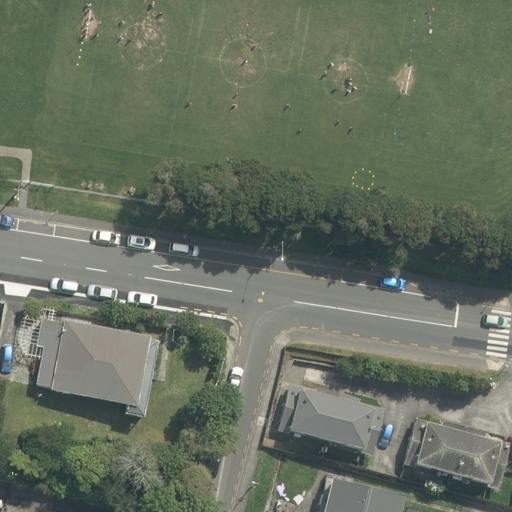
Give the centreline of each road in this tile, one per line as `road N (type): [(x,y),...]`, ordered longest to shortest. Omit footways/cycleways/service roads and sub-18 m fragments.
road 1 (residential): [(0,256),(265,297)]
road 2 (residential): [(265,297),(511,337)]
road 3 (residential): [(265,297),(213,511)]
